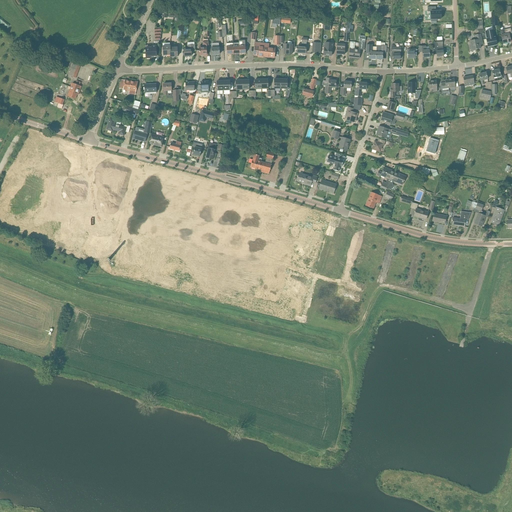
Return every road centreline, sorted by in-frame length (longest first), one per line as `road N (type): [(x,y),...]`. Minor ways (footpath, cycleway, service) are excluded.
road 1 (residential): [(117,67),(385,71)]
road 2 (unclassified): [(281,193),(89,141)]
road 3 (unclassified): [(511,244),(432,238),(340,211)]
road 4 (residential): [(340,211),(385,71)]
